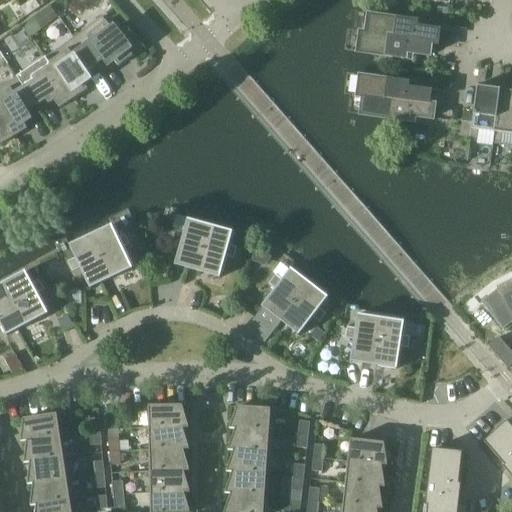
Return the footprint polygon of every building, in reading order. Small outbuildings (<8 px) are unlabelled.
[(31,0),(20,8),(26,17),(40,7),(34,0),(31,0)] [(50,6),(42,12),(50,22),(57,17),(50,6)] [(105,13),(110,21),(118,15),(113,7),(105,13)] [(361,14),(359,32),(359,33),(431,43),(431,44),(437,45),(439,31),(423,29),(423,24),(424,24),(424,23),(361,14)] [(84,31),(74,38),(95,67),(104,59),(107,63),(108,62),(107,61),(111,58),(118,67),(133,56),(125,46),(130,43),(131,44),(132,43),(117,23),(116,24),(117,25),(112,29),(106,21),(105,21),(102,17),(84,31)] [(359,33),(359,32),(353,32),(350,51),(413,60),(413,58),(413,54),(429,56),(431,44),(431,43),(359,33)] [(85,73),(95,67),(74,38),(45,58),(73,99),(88,89),(81,80),(85,77),(86,78),(88,77),(85,73)] [(45,58),(17,77),(36,107),(51,96),(59,109),(73,99),(45,58)] [(350,95),(356,96),(356,95),(428,105),(428,104),(430,92),(414,90),(414,85),(415,85),(415,84),(352,76),(350,95)] [(25,113),(36,107),(17,77),(0,87),(0,116),(13,138),(27,129),(21,119),(26,116),(27,118),(28,117),(25,113)] [(495,132),(500,90),(477,87),(470,137),(478,138),(479,130),(495,132)] [(501,133),(511,134),(511,91),(500,90),(495,132),(493,141),(500,141),(501,133)] [(434,105),(428,104),(428,105),(356,95),(356,96),(353,114),(416,122),(416,121),(416,117),(432,119),(434,105)] [(0,116),(0,145),(13,138),(0,116)] [(470,137),(472,123),(462,121),(460,136),(470,137)] [(204,249),(210,226),(188,220),(184,233),(176,231),(173,242),(181,244),(175,266),(176,267),(176,266),(187,269),(194,247),(204,249)] [(131,270),(132,269),(123,249),(130,245),(125,235),(118,238),(112,226),(91,236),(101,258),(91,262),(101,283),(131,269),(131,270)] [(194,247),(187,269),(218,277),(218,279),(219,279),(226,257),(234,259),(237,248),(229,245),(232,232),(210,226),(204,249),(194,247)] [(91,288),(101,283),(91,262),(101,258),(91,236),(69,246),(75,259),(68,262),(73,272),(80,269),(90,290),(91,289),(91,288)] [(256,250),(251,262),(262,266),(267,258),(256,250)] [(58,270),(51,259),(41,264),(48,276),(58,270)] [(263,308),(272,315),(286,297),(295,303),(309,284),(291,270),(282,281),(276,276),(269,285),(276,290),(261,308),(262,309),(263,308)] [(47,315),(48,315),(37,294),(44,290),(39,280),(32,284),(25,272),(5,283),(16,304),(6,309),(17,330),(46,314),(47,315)] [(7,335),(17,330),(6,309),(16,304),(5,283),(0,285),(0,324),(6,337),(8,336),(7,335)] [(511,283),(498,290),(482,303),(505,332),(511,326),(511,283)] [(286,297),(272,315),(298,335),(298,336),(299,337),(313,318),(319,323),(326,315),(320,309),(328,299),(309,284),(295,303),(286,297)] [(347,327),(345,339),(354,340),(350,363),(351,363),(351,362),(352,362),(363,364),(367,341),(377,343),(381,319),(358,315),(355,329),(347,327)] [(367,341),(363,364),(395,369),(395,370),(397,370),(400,348),(408,349),(410,337),(402,336),(404,322),(381,319),(377,343),(367,341)] [(317,328),(310,336),(318,342),(324,334),(317,328)] [(511,352),(499,338),(488,346),(507,369),(511,365),(511,352)] [(182,406),(148,407),(148,408),(149,429),(182,429),(183,429),(189,429),(182,406)] [(237,408),(229,430),(235,430),(267,432),(269,411),(270,411),(271,410),(237,408)] [(24,420),(21,443),(27,442),(59,437),(56,416),(57,416),(57,415),(24,420)] [(108,431),(118,431),(117,417),(106,418),(108,431)] [(89,420),(90,433),(100,432),(99,419),(89,420)] [(300,422),(298,435),(308,436),(310,423),(300,422)] [(505,424),(484,443),(505,466),(503,468),(511,477),(511,476),(511,428),(507,422),(505,424)] [(182,429),(149,429),(149,451),(183,450),(183,451),(189,450),(183,429),(182,429)] [(235,430),(228,451),(234,452),(266,454),(267,432),(235,430)] [(100,432),(90,433),(91,446),(102,445),(100,432)] [(307,450),(308,436),(298,435),(297,448),(307,450)] [(27,442),(24,464),(30,464),(30,463),(62,458),(59,437),(27,442)] [(108,440),(110,453),(120,452),(119,439),(108,440)] [(352,442),(349,463),(381,466),(381,467),(387,467),(384,444),(351,440),(350,440),(350,442),(352,442)] [(315,446),(313,459),(323,460),(325,447),(315,446)] [(183,450),(149,451),(150,473),(183,472),(184,472),(189,472),(183,451),(183,450)] [(432,450),(427,494),(429,494),(457,497),(459,497),(461,485),(459,485),(462,453),(434,450),(432,450)] [(111,466),(121,465),(120,452),(110,453),(111,466)] [(234,452),(226,473),(232,473),(264,475),(266,454),(234,452)] [(30,464),(27,486),(33,485),(65,480),(63,467),(62,458),(30,463),(30,464)] [(322,473),(323,460),(313,459),(312,472),(322,473)] [(93,463),(94,476),(104,475),(103,462),(93,463)] [(349,463),(347,484),(379,488),(385,489),(381,467),(381,466),(349,463)] [(295,465),(293,478),(303,479),(305,466),(295,465)] [(183,472),(150,473),(150,494),(184,494),(190,494),(184,472),(183,472)] [(232,473),(225,494),(231,495),(263,497),(264,475),(232,473)] [(104,475),(94,476),(95,489),(105,488),(104,475)] [(302,493),(303,479),(293,478),(292,491),(302,493)] [(33,485),(30,507),(36,506),(37,506),(68,501),(65,480),(33,485)] [(112,483),(113,496),(124,495),(122,482),(112,483)] [(347,484),(344,506),(376,509),(377,509),(377,510),(382,510),(379,488),(347,484)] [(310,489),(308,502),(318,503),(320,490),(310,489)] [(184,494),(150,494),(150,511),(189,511),(184,494)] [(426,511),(457,511),(459,497),(457,497),(429,494),(427,494),(425,506),(427,506),(426,511)] [(115,509),(125,508),(124,495),(113,496),(115,509)] [(231,495),(224,511),(261,511),(263,497),(231,495)] [(97,511),(107,510),(106,496),(96,497),(97,511)] [(299,511),(301,501),(291,500),(289,511),(299,511)] [(36,506),(35,511),(69,511),(68,501),(37,506),(36,506)] [(317,511),(318,503),(308,502),(306,511),(317,511)]
